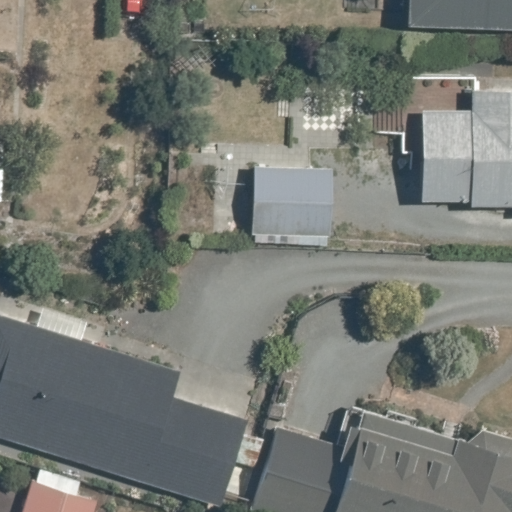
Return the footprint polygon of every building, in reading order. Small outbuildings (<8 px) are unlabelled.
[(511,0),(407,0),(406,23),(511,25),(511,0)] [(511,112),(426,107),(420,195),(511,201),(511,112)] [(253,240),(335,241),(335,161),(254,160),(253,240)] [(178,368),(0,312),(0,433),(220,502),(246,419),(170,395),(178,368)] [(352,447),(275,427),(254,509),(264,511),(511,511),(511,449),(362,410),(352,447)] [(91,511),(95,500),(29,480),(19,511),(91,511)]
